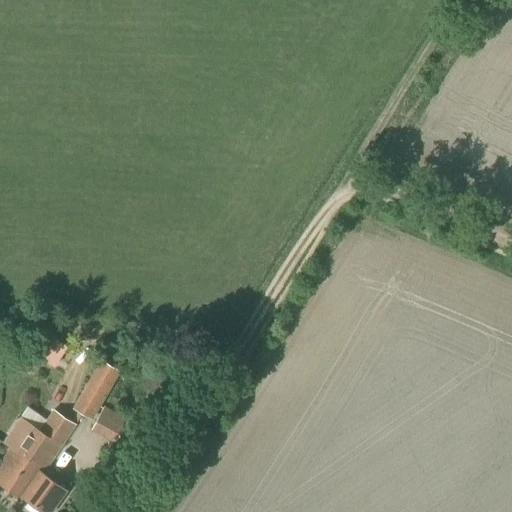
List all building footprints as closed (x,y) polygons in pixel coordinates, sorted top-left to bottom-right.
[(49,361),(62,368),(74,348),(61,341),(49,361)] [(92,420),(120,371),(100,359),(72,408),(75,410),(71,417),(77,421),(81,414),(92,420)] [(114,444),(128,420),(103,406),(89,430),(114,444)] [(2,443),(9,448),(43,471),(74,425),(51,410),(38,430),(19,418),(2,443)] [(42,473),(43,471),(9,448),(0,460),(0,485),(16,497),(17,495),(42,511),(50,511),(66,489),(42,473)]
